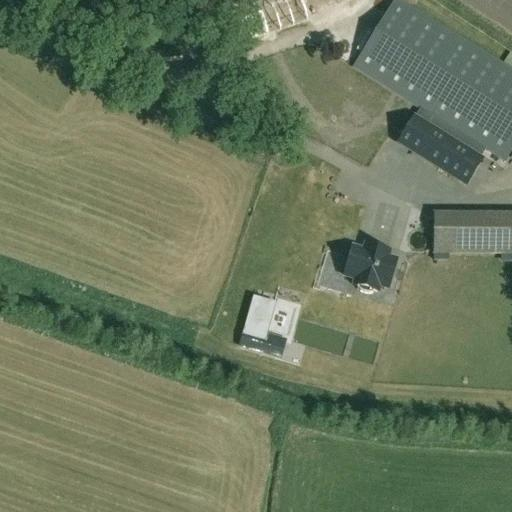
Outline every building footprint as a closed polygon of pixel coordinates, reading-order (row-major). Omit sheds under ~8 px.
[(206,26),(221,0),(200,0),(190,16),(206,26)] [(248,14),(243,16),(252,41),(257,39),(268,35),(308,21),(300,0),(288,0),(282,2),(248,14)] [(511,151),(511,69),(415,10),(398,0),(394,0),(352,69),(504,163),(511,151)] [(413,117),(397,144),(466,188),(483,161),(413,117)] [(511,255),(511,219),(433,219),(433,255),(511,255)] [(343,278),(355,282),(353,286),(357,287),(356,290),(359,293),(368,296),(372,295),(373,292),(377,293),(379,287),(388,290),(396,261),(387,258),(389,252),(365,245),(363,251),(352,248),(343,278)] [(259,355),(281,361),(286,340),(265,334),(259,355)] [(246,416),(244,424),(266,430),(268,422),(246,416)]
